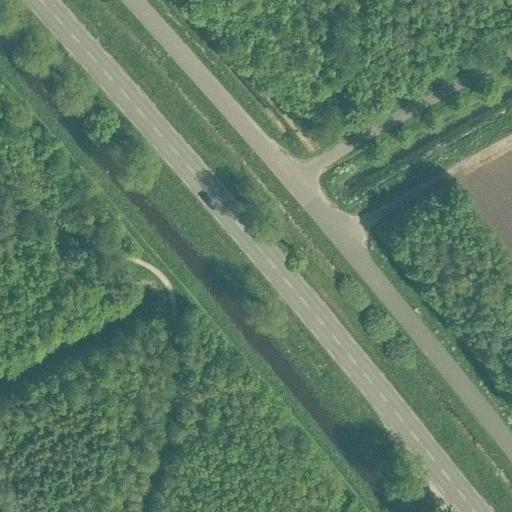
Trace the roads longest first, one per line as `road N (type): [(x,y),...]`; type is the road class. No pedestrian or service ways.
road 1 (secondary): [(476,511),(224,202),(33,0)]
road 2 (unclassified): [(511,453),(290,177),(124,0)]
road 3 (track): [(360,0),(337,151)]
